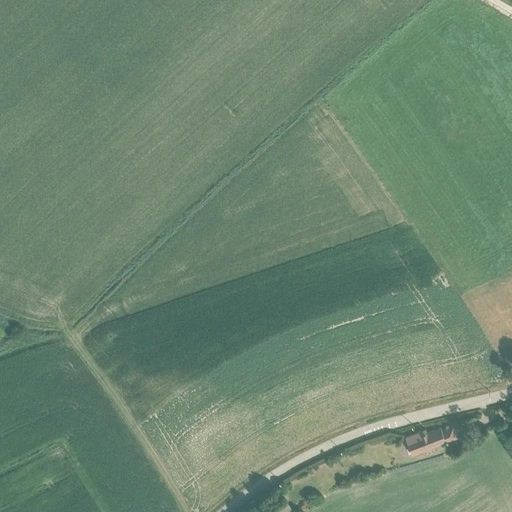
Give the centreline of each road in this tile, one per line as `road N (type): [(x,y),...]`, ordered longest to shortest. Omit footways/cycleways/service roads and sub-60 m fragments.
road 1 (tertiary): [(511,396),(359,435),(267,482),(231,511)]
road 2 (track): [(189,511),(59,321)]
